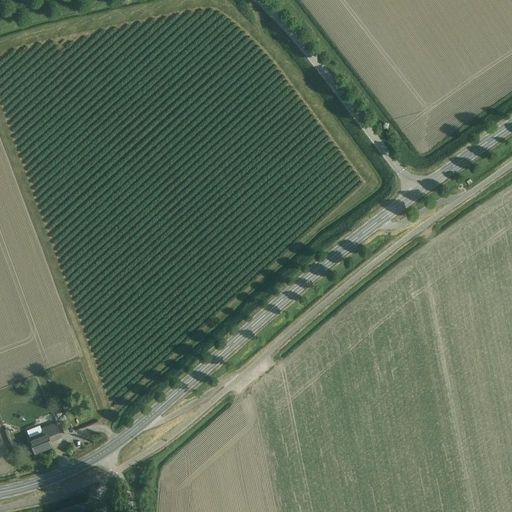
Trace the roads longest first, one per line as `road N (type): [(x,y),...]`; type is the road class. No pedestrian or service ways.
road 1 (secondary): [(107,449),(417,192)]
road 2 (unclassified): [(417,192),(260,0)]
road 3 (track): [(144,421),(158,422),(226,381),(255,382)]
